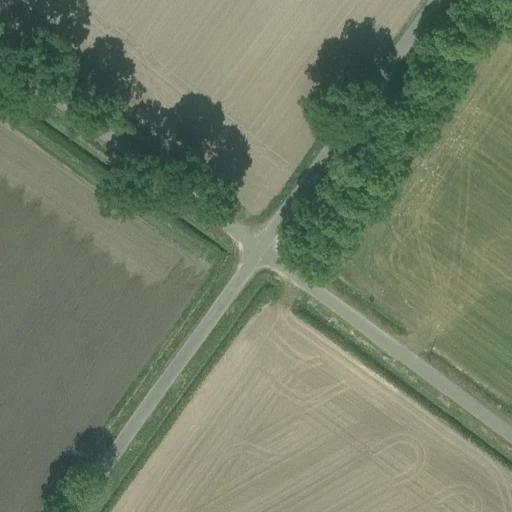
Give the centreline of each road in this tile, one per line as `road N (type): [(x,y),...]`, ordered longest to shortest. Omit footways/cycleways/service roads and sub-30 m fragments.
road 1 (unclassified): [(258,250),(0,57)]
road 2 (unclassified): [(258,250),(71,511)]
road 3 (unclassified): [(511,437),(258,250)]
road 4 (unclassified): [(258,250),(436,0)]
